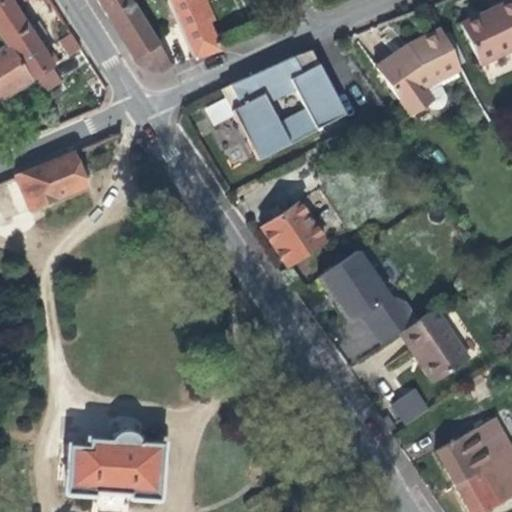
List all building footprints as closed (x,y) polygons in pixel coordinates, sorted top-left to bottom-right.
[(14,10),(7,0),(0,0),(0,37),(2,42),(25,27),(14,10)] [(35,0),(7,0),(14,10),(35,0)] [(124,0),(94,0),(133,62),(157,70),(166,66),(124,0)] [(165,0),(191,58),(217,49),(206,22),(211,20),(203,0),(165,0)] [(511,0),(505,0),(460,22),(479,63),(511,46),(511,0)] [(50,66),(25,27),(2,42),(3,43),(27,81),(50,66)] [(458,69),(438,28),(404,45),(373,67),(406,117),(429,101),(421,88),(429,83),(458,69)] [(67,57),(80,49),(71,33),(57,41),(67,57)] [(0,98),(27,81),(3,43),(0,44),(0,98)] [(312,65),(304,50),(288,57),(295,68),(292,69),(296,75),(312,65)] [(295,68),(288,57),(225,84),(236,104),(228,109),(231,114),(230,116),(234,122),(235,121),(255,159),(285,143),(286,144),(318,128),(319,126),(340,115),(312,65),(296,75),(292,69),(295,68)] [(236,104),(225,84),(216,88),(228,109),(236,104)] [(383,117),(373,125),(380,135),(390,128),(383,117)] [(67,159),(64,151),(12,171),(23,204),(77,183),(73,173),(75,167),(71,159),(67,159)] [(291,201),(254,227),(281,265),(318,239),(291,201)] [(364,270),(351,250),(311,277),(321,293),(324,292),(327,292),(333,302),(332,304),(330,306),(337,318),(347,320),(355,316),(374,345),(391,333),(408,322),(397,303),(380,296),(377,292),(378,284),(370,272),(364,270)] [(324,292),(321,293),(330,306),(332,304),(333,302),(327,292),(324,292)] [(426,309),(408,322),(391,333),(425,383),(460,360),(426,309)] [(476,379),(472,373),(458,383),(462,389),(476,379)] [(408,390),(385,406),(398,424),(420,408),(408,390)] [(431,449),(450,482),(466,511),(479,511),(504,499),(511,491),(511,456),(505,444),(489,416),(431,449)] [(123,511),(124,499),(150,500),(153,498),(157,443),(136,442),(135,438),(127,431),(122,430),(112,431),(107,433),(103,440),(80,439),(80,447),(56,445),(55,463),(61,464),(60,490),(62,494),(90,496),(88,511),(123,511)]
